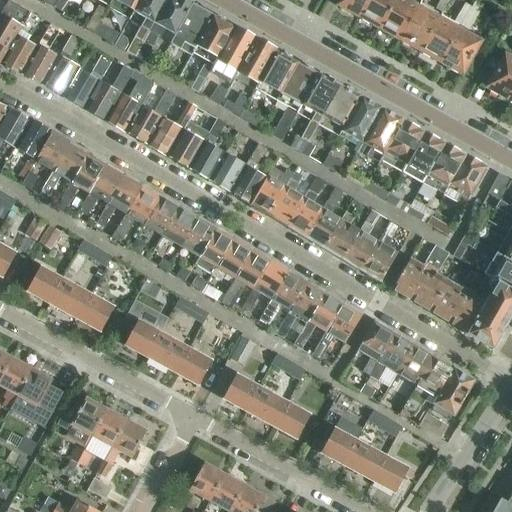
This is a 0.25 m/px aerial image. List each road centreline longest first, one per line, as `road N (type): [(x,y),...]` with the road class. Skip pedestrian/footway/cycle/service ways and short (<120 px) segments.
road 1 (residential): [(0,85),(26,93),(511,382)]
road 2 (tertiary): [(511,161),(228,0)]
road 3 (residential): [(195,422),(0,309)]
road 4 (residential): [(363,511),(195,422)]
road 5 (tertiary): [(432,511),(511,389)]
